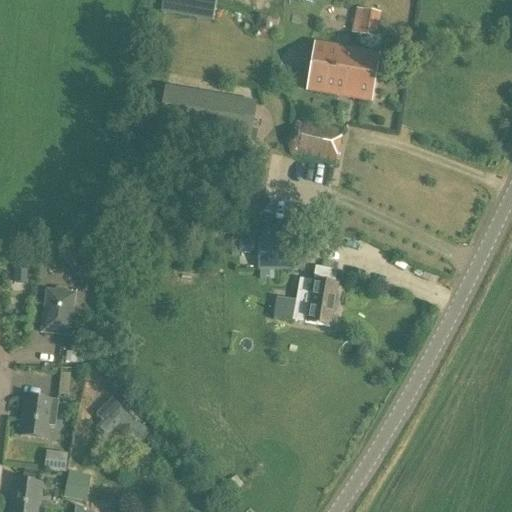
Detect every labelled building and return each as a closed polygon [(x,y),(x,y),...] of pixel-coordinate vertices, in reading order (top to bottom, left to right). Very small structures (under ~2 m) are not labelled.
[(374,37),(379,15),(362,12),(358,35),(374,37)] [(276,40),(279,18),(257,15),(253,37),(276,40)] [(201,69),(206,55),(180,46),(175,60),(201,69)] [(370,102),(378,57),(315,46),(307,92),(370,102)] [(160,126),(248,141),(254,105),(166,90),(160,126)] [(335,165),(342,131),(304,123),(295,157),(335,165)] [(129,239),(149,238),(188,237),(187,223),(142,225),(143,227),(129,229),(129,239)] [(217,239),(218,229),(208,228),(207,238),(217,239)] [(259,239),(259,270),(298,270),(298,239),(259,239)] [(288,301),(285,320),(293,321),(330,328),(337,287),(334,286),(336,273),(315,269),(312,283),(300,281),(296,302),(288,301)] [(16,270),(15,282),(26,282),(26,270),(16,270)] [(275,303),(276,288),(260,287),(259,302),(275,303)] [(48,291),(43,332),(75,336),(78,309),(74,309),(76,294),(68,293),(68,290),(57,289),(57,292),(48,291)] [(66,363),(76,364),(77,355),(67,354),(66,363)] [(61,369),(58,394),(68,395),(70,370),(61,369)] [(26,398),(21,436),(22,436),(23,434),(46,437),(46,439),(47,439),(49,427),(56,428),(59,402),(52,401),(26,398)] [(138,425),(112,400),(99,413),(106,420),(96,431),(114,448),(127,435),(138,445),(151,432),(141,422),(138,425)] [(64,474),(66,456),(46,453),(44,471),(64,474)] [(68,476),(64,498),(83,501),(87,479),(68,476)] [(235,477),(225,485),(232,493),(241,485),(235,477)] [(41,506),(42,497),(40,497),(41,485),(15,481),(11,511),(37,511),(39,506),(41,506)]
